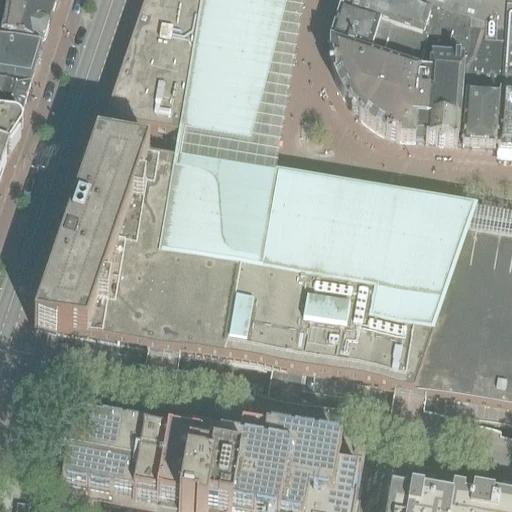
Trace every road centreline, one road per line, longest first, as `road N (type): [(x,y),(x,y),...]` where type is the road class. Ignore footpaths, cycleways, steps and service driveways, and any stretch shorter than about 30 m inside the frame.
road 1 (residential): [(0,354),(49,382),(511,462)]
road 2 (unclassified): [(79,0),(37,125)]
